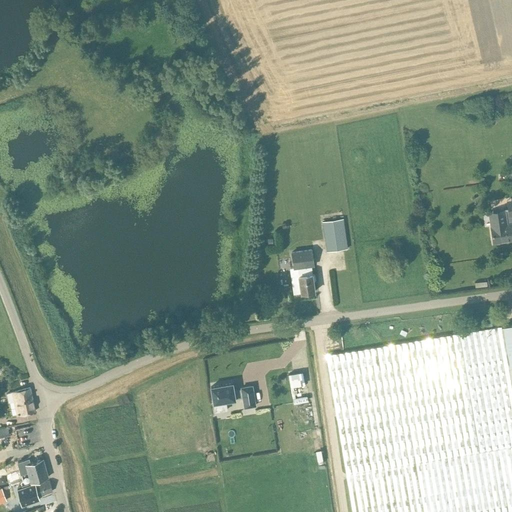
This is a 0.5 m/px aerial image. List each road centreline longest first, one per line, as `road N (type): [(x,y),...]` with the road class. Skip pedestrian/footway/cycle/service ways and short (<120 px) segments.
road 1 (unclassified): [(39,400),(176,347),(250,330),(511,294)]
road 2 (tertiary): [(39,400),(0,282)]
